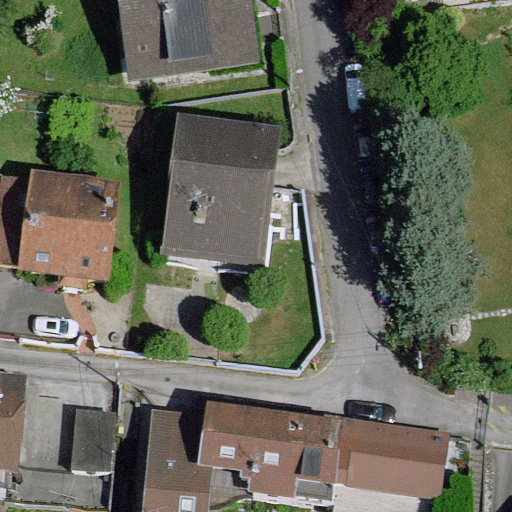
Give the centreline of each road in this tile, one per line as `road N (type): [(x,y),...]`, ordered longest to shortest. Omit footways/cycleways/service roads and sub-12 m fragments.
road 1 (residential): [(321,0),(374,409)]
road 2 (residential): [(0,360),(374,409)]
road 3 (residential): [(374,409),(511,423)]
